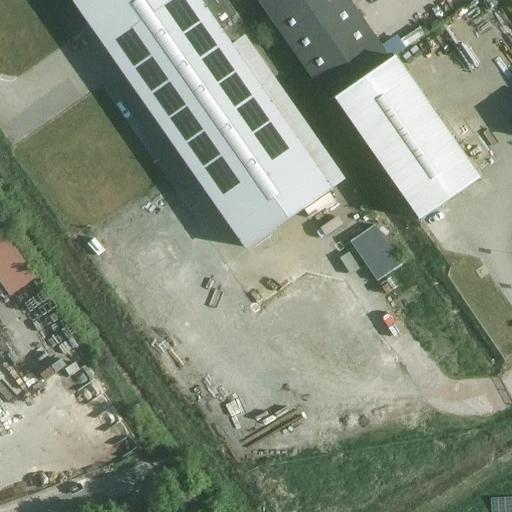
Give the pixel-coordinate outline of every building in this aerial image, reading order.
[(0,0),(0,18),(43,0),(0,0)] [(349,189),(219,0),(96,0),(94,2),(262,248),(349,189)] [(357,0),(260,0),(331,103),(390,63),(350,5),(357,0)] [(390,63),(331,103),(413,223),(472,183),(390,63)] [(0,231),(0,285),(9,298),(34,280),(0,231)]
